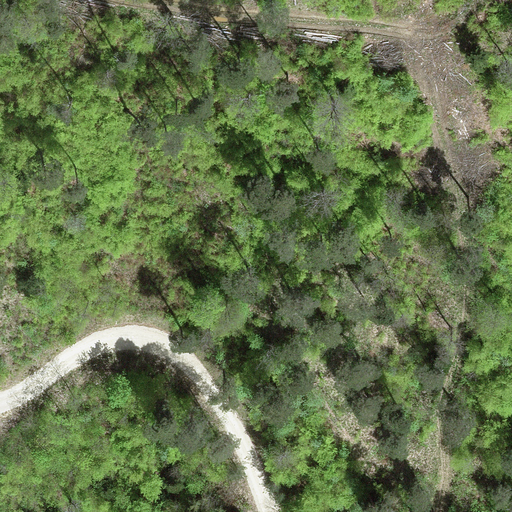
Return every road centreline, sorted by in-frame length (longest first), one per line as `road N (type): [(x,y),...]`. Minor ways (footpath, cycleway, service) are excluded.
road 1 (track): [(405,24),(466,243),(438,511)]
road 2 (track): [(194,0),(405,24)]
